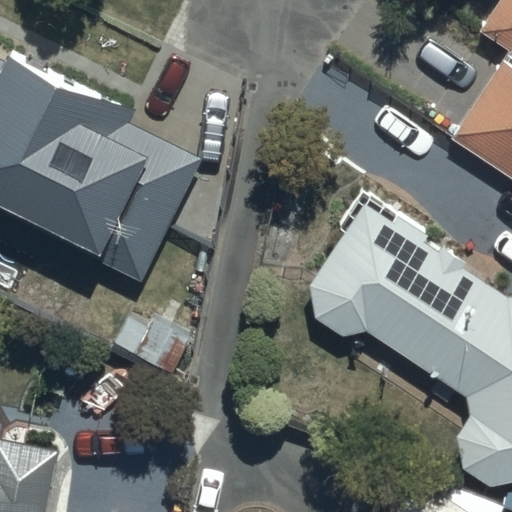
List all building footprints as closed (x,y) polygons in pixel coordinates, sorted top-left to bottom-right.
[(511,0),(502,0),(480,35),(509,54),(452,140),(511,179),(511,0)] [(0,42),(0,203),(142,277),(207,152),(128,111),(135,97),(6,30),(0,42)] [(339,218),(347,226),(311,277),(316,311),(341,329),(369,325),(466,387),(470,408),(458,431),(462,459),(493,479),(511,474),(511,286),(508,286),(467,260),(470,255),(362,183),(339,218)] [(0,511),(40,511),(55,445),(0,432),(0,511)] [(478,511),(412,469),(385,511),(478,511)]
